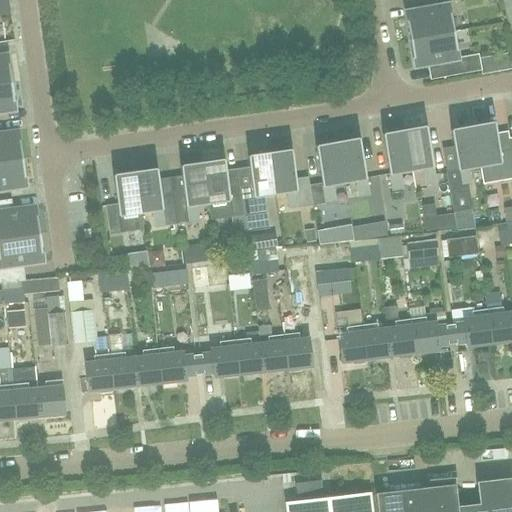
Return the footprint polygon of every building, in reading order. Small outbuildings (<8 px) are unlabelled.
[(0,0),(0,16),(9,15),(6,0),(0,0)] [(404,12),(410,40),(454,32),(449,4),(404,12)] [(454,32),(410,40),(415,68),(449,62),(452,77),(481,71),(481,70),(486,69),(488,65),(487,57),(483,55),(478,55),(478,54),(458,58),(454,32)] [(0,56),(0,84),(11,83),(7,55),(0,56)] [(11,83),(0,84),(0,113),(15,111),(11,83)] [(494,122),(472,126),(480,166),(491,164),(494,180),(494,181),(505,179),(494,122)] [(426,126),(404,130),(411,170),(423,168),(426,184),(425,184),(426,185),(436,183),(426,126)] [(480,166),(472,126),(451,130),(458,170),(446,172),(453,213),(472,210),(468,186),(471,185),(471,184),(468,168),(480,166)] [(411,170),(404,130),(382,134),(392,191),(403,189),(402,188),(399,172),(411,170)] [(0,133),(0,162),(22,159),(18,131),(0,133)] [(359,138),(337,142),(344,182),(356,180),(359,196),(359,197),(369,195),(359,138)] [(344,182),(337,142),(315,146),(325,203),(336,201),(336,200),(333,184),(344,182)] [(292,150),(270,153),(276,193),(288,192),(290,207),(290,208),(313,205),(308,177),(296,179),(292,150)] [(252,185),(241,187),(244,215),(247,232),(269,229),(266,212),(267,212),(267,210),(264,195),(276,193),(270,153),(248,156),(250,168),(252,185)] [(22,159),(0,162),(0,191),(26,188),(22,159)] [(233,216),(244,215),(241,187),(240,187),(229,189),(226,170),(225,159),(203,163),(208,203),(211,219),(222,218),(233,216)] [(181,166),(182,176),(185,195),(173,197),(177,224),(199,221),(199,220),(197,204),(208,203),(203,163),(181,166)] [(157,170),(135,173),(140,213),(152,211),(154,228),(177,225),(177,224),(173,197),(161,198),(157,170)] [(140,213),(135,173),(113,176),(117,205),(105,207),(109,235),(131,231),(129,215),(140,213)] [(440,229),(437,203),(419,206),(423,232),(440,229)] [(35,207),(0,211),(0,240),(39,235),(35,207)] [(500,246),(511,244),(511,229),(499,231),(500,246)] [(0,269),(43,263),(39,235),(0,240),(0,269)] [(442,240),(443,248),(445,261),(479,256),(476,236),(442,240)] [(352,264),(381,260),(402,257),(399,237),(378,240),(377,238),(348,242),(352,264)] [(436,241),(406,244),(408,264),(427,262),(428,268),(439,266),(436,241)] [(215,260),(215,258),(213,243),(180,247),(182,264),(215,260)] [(246,255),(247,261),(249,276),(278,273),(277,258),(275,249),(256,251),(257,254),(246,255)] [(307,254),(295,256),(298,277),(310,275),(307,254)] [(350,293),(348,271),(347,269),(316,272),(318,297),(350,293)] [(185,270),(146,274),(149,292),(187,288),(185,270)] [(199,272),(200,283),(227,282),(226,270),(199,272)] [(127,276),(106,278),(105,272),(97,273),(98,279),(100,294),(129,290),(127,276)] [(58,279),(22,282),(0,283),(0,285),(1,290),(0,290),(0,304),(14,304),(24,303),(23,295),(59,292),(58,279)] [(34,309),(33,310),(37,346),(50,345),(50,347),(68,345),(62,297),(33,300),(34,309)] [(69,303),(71,317),(70,317),(73,345),(97,342),(92,300),(69,303)] [(414,353),(410,321),(398,323),(396,307),(383,308),(385,319),(386,331),(390,356),(414,353)] [(490,343),(511,340),(511,321),(511,315),(502,316),(501,309),(486,311),(490,343)] [(490,343),(486,311),(472,313),(473,319),(462,320),(462,322),(453,323),(453,325),(456,344),(456,345),(465,344),(466,346),(490,343)] [(423,315),(423,319),(410,321),(414,353),(440,349),(439,347),(448,346),(448,345),(456,344),(453,325),(447,325),(445,312),(423,315)] [(294,319),(294,321),(282,323),(284,337),(283,337),(287,369),(311,366),(308,339),(306,317),(294,319)] [(341,364),(366,360),(361,328),(347,330),(345,318),(334,320),(341,364)] [(283,337),(270,339),(268,326),(257,327),(258,331),(257,331),(262,372),(287,369),(283,337)] [(361,328),(366,360),(390,356),(386,331),(376,332),(375,326),(361,328)] [(262,372),(257,331),(246,332),(247,341),(234,342),(238,375),(262,372)] [(210,351),(210,353),(201,354),(201,355),(197,356),(198,358),(199,375),(203,374),(204,375),(213,374),(214,378),(238,375),(234,342),(221,344),(222,349),(210,351)] [(143,349),(133,350),(137,386),(161,383),(157,351),(144,353),(143,349)] [(111,393),(111,389),(113,389),(109,357),(108,357),(107,350),(95,351),(96,358),(95,358),(95,357),(85,358),(85,365),(88,392),(99,390),(99,394),(111,393)] [(123,355),(109,357),(113,389),(137,386),(133,350),(123,351),(123,355)] [(171,350),(157,351),(161,383),(186,380),(186,379),(196,378),(196,376),(197,376),(199,375),(198,358),(195,358),(194,358),(194,356),(183,357),(183,354),(174,355),(172,355),(171,350)] [(26,386),(12,387),(15,419),(39,417),(37,390),(36,390),(35,381),(25,382),(26,386)] [(45,389),(37,390),(39,417),(64,414),(61,382),(44,384),(45,389)] [(0,420),(15,419),(12,387),(0,388),(0,420)] [(511,511),(511,477),(476,482),(478,504),(458,506),(455,484),(375,493),(377,511),(511,511)] [(286,511),(371,511),(370,493),(285,503),(286,511)]
